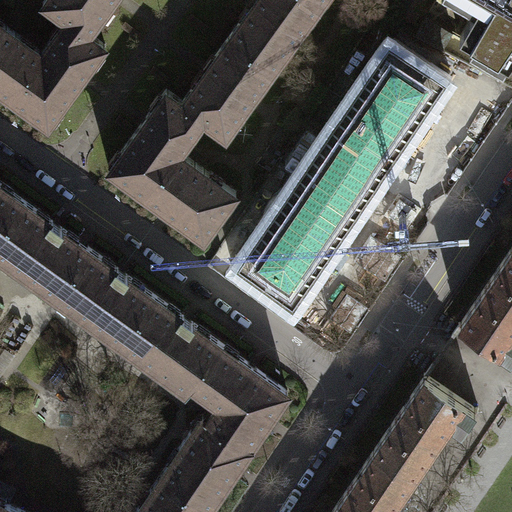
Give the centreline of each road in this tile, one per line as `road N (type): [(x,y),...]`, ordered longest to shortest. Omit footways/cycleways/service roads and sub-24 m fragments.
road 1 (residential): [(353,387),(0,132)]
road 2 (residential): [(511,153),(353,387)]
road 3 (residential): [(269,511),(353,387)]
